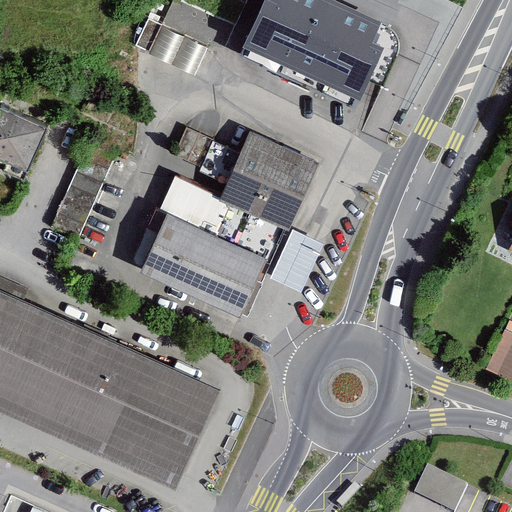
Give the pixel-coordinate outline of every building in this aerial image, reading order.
[(384,48),(374,44),(382,24),(326,0),(265,0),(245,47),(361,99),(369,80),(384,48)] [(150,46),(191,67),(205,40),(163,19),(150,46)] [(0,143),(29,157),(46,118),(0,97),(0,143)] [(315,164),(248,133),(238,154),(224,184),(219,195),(235,202),(287,226),(315,164)] [(117,151),(90,139),(51,228),(78,240),(117,151)] [(238,154),(214,143),(200,172),(224,184),(238,154)] [(235,202),(219,195),(181,177),(165,211),(172,214),(219,236),(235,202)] [(287,226),(235,202),(219,236),(271,260),(287,226)] [(219,236),(172,214),(144,273),(243,319),(271,260),(219,236)] [(300,234),(292,230),(271,277),(279,281),(293,287),(303,292),(324,245),(315,240),(300,234)] [(0,408),(175,488),(219,392),(0,292),(0,408)] [(511,379),(511,332),(504,329),(486,367),(511,379)] [(468,483),(427,464),(414,491),(454,510),(468,483)] [(355,482),(337,501),(341,505),(343,506),(361,487),(359,486),(355,482)]
